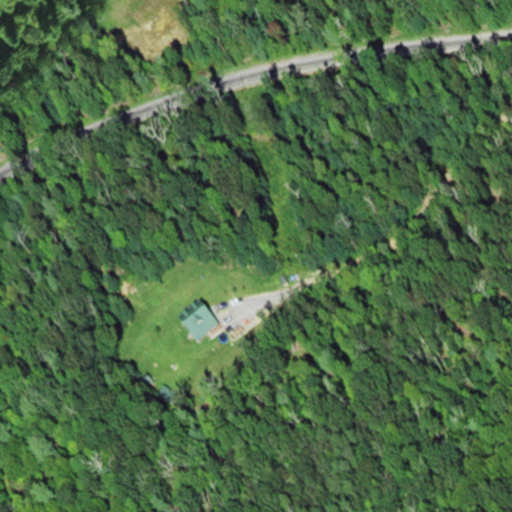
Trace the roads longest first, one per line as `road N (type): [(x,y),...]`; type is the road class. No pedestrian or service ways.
road 1 (tertiary): [(0,177),(200,93),(511,40)]
road 2 (residential): [(250,306),(368,256),(404,227),(511,104)]
